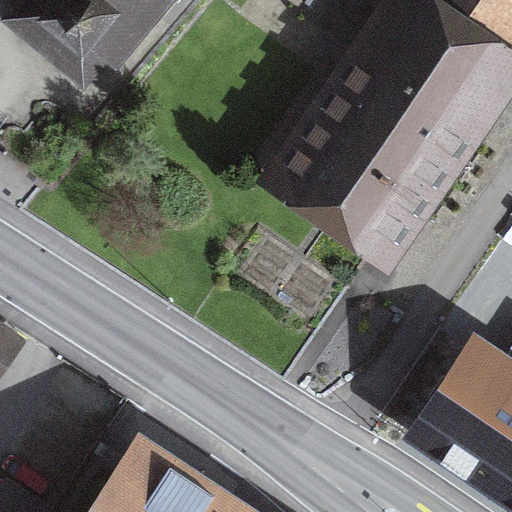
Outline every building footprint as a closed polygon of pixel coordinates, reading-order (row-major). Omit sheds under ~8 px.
[(83,77),(103,53),(40,0),(27,0),(12,19),(83,77)] [(40,0),(68,23),(103,53),(111,59),(160,0),(40,0)] [(511,0),(373,0),(399,18),(289,177),(380,240),(511,48),(511,0)] [(0,329),(0,351),(10,337),(0,329)] [(511,375),(475,351),(421,431),(511,493),(511,375)] [(241,511),(139,444),(94,511),(241,511)] [(0,491),(0,511),(41,511),(46,505),(9,479),(0,491)]
